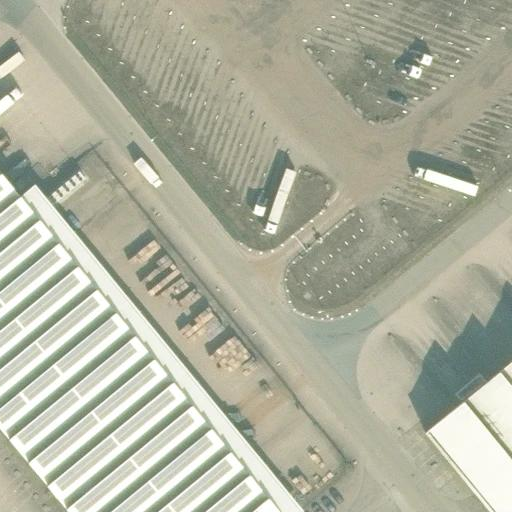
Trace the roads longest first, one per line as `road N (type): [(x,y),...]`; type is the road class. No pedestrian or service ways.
road 1 (unclassified): [(9,0),(308,364)]
road 2 (unknown): [(252,294),(511,62)]
road 3 (unclassified): [(308,364),(511,198)]
road 4 (unclassified): [(308,364),(404,485)]
